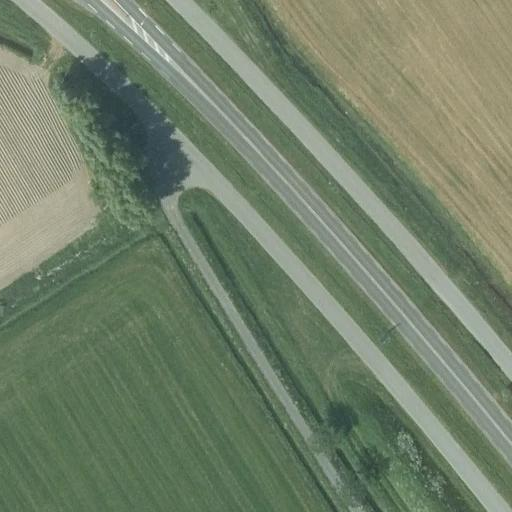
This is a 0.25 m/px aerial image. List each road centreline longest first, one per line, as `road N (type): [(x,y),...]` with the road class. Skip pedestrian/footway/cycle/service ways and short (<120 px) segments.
road 1 (unclassified): [(178,0),(511,367)]
road 2 (unclassified): [(177,143),(500,511)]
road 3 (primary): [(511,445),(233,125)]
road 4 (unclassified): [(177,143),(24,0)]
road 5 (primary): [(91,0),(233,125)]
road 6 (primary): [(233,125),(209,89),(120,0)]
